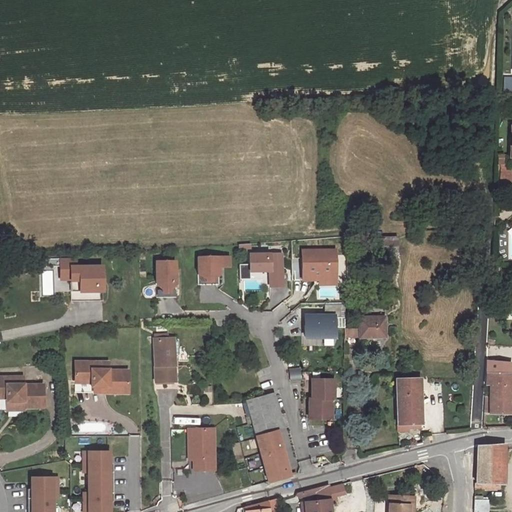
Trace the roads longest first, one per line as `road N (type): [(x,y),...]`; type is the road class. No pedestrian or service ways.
road 1 (track): [(474,437),(487,230),(478,224),(0,254)]
road 2 (residential): [(181,314),(263,321),(309,479)]
road 3 (unclassified): [(309,479),(452,444)]
